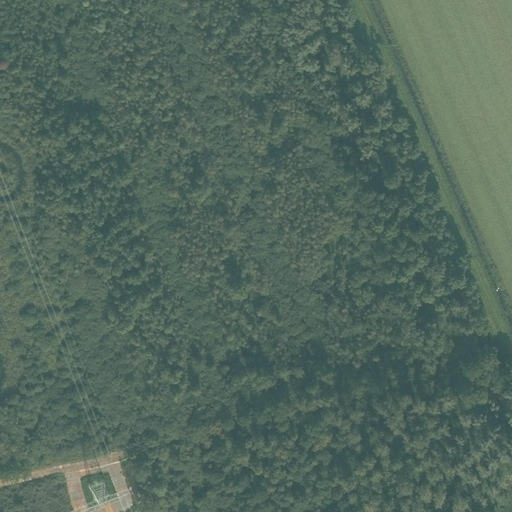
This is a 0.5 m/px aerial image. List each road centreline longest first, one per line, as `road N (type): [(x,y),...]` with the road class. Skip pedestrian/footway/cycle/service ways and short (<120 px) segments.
road 1 (track): [(0,478),(511,360)]
road 2 (track): [(357,0),(511,353)]
